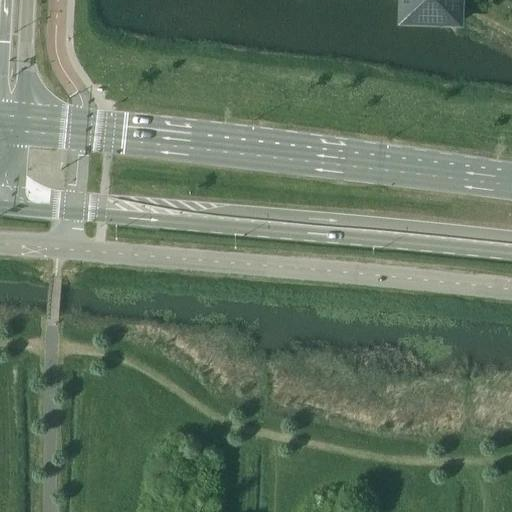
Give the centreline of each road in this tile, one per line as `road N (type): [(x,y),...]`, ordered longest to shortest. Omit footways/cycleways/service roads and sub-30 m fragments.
road 1 (unclassified): [(0,244),(511,293)]
road 2 (secondary): [(5,201),(511,248)]
road 3 (secondary): [(511,185),(8,127)]
road 4 (secondary): [(8,127),(23,85),(27,0)]
